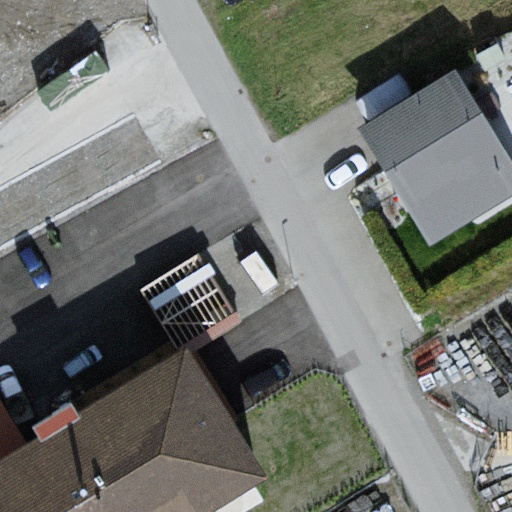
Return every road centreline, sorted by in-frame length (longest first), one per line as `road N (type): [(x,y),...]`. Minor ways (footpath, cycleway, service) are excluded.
road 1 (residential): [(171,0),(442,511)]
road 2 (unknown): [(0,150),(183,23)]
